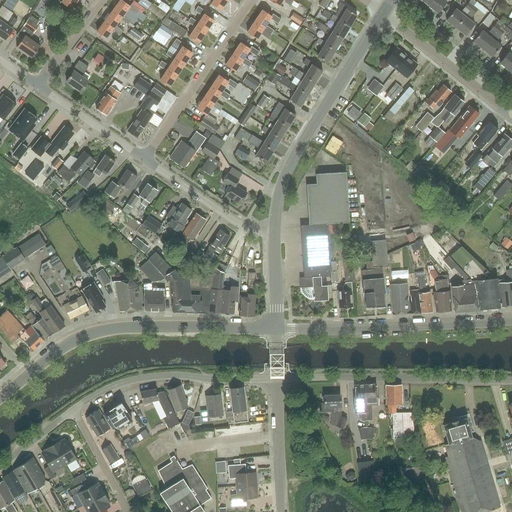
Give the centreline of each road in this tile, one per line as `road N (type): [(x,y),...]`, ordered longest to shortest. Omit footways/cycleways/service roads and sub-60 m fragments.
road 1 (tertiary): [(0,396),(76,338),(106,329),(274,327)]
road 2 (tertiary): [(274,227),(289,163),(383,14)]
road 3 (residential): [(274,327),(511,320)]
road 4 (residential): [(511,381),(276,379)]
road 5 (residential): [(276,379),(154,377),(73,409)]
road 6 (residential): [(146,156),(251,0)]
road 7 (residential): [(511,116),(383,14)]
road 8 (residential): [(274,227),(254,225),(146,156)]
road 9 (residential): [(282,511),(276,379)]
road 10 (residential): [(146,156),(39,86)]
